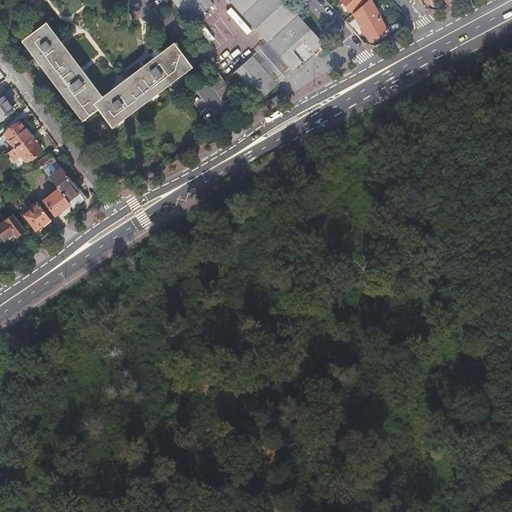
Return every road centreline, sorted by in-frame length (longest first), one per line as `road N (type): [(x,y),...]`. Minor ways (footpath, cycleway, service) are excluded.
road 1 (secondary): [(0,315),(369,78)]
road 2 (residential): [(0,54),(121,214)]
road 3 (residential): [(139,0),(153,18),(185,33),(205,60),(206,90),(242,144)]
road 4 (secondary): [(121,214),(0,300)]
road 5 (secondary): [(369,78),(242,144)]
road 6 (secondary): [(242,144),(121,214)]
